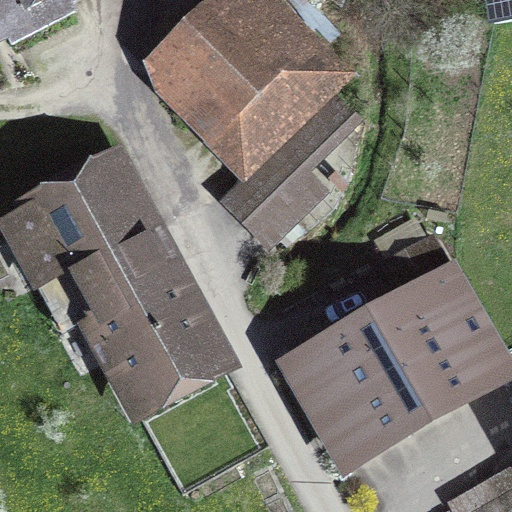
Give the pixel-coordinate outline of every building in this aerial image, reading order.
[(223,0),(170,52),(174,56),(153,76),(245,177),(347,76),(272,0),(223,0)] [(511,0),(489,0),(493,24),(511,21),(511,0)] [(332,94),(225,199),(268,244),(311,201),(290,180),(350,121),(355,117),(352,114),(332,94)] [(109,170),(3,226),(56,325),(91,306),(141,398),(212,360),(109,170)] [(292,368),(347,465),(505,375),(431,243),(383,271),(403,306),(292,368)] [(511,511),(511,488),(506,476),(449,503),(452,511),(511,511)]
